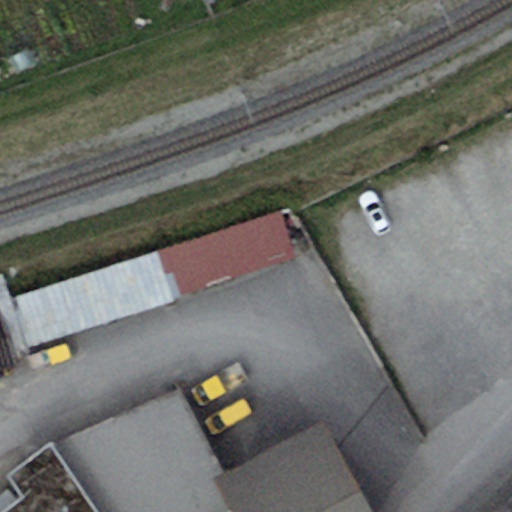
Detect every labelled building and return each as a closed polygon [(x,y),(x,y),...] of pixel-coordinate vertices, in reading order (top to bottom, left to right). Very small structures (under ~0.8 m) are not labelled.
[(282,222),(5,308),(20,356),(297,271),(282,222)] [(0,326),(0,366),(12,363),(0,326)] [(50,442),(98,511),(231,511),(212,479),(224,472),(180,387),(50,442)] [(371,511),(322,419),(224,472),(212,479),(231,511),(371,511)] [(98,511),(50,442),(8,474),(24,495),(1,511),(98,511)] [(511,511),(511,497),(494,511),(511,511)]
